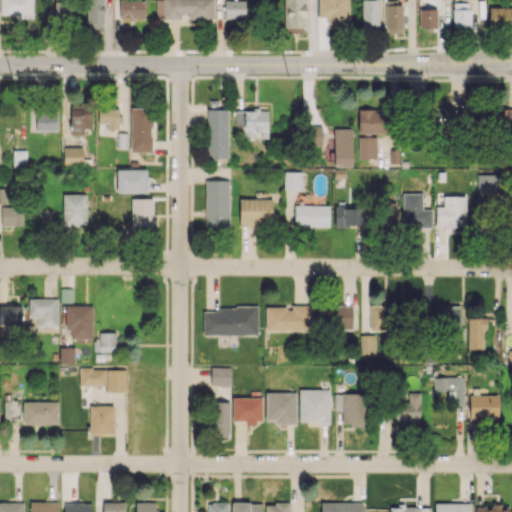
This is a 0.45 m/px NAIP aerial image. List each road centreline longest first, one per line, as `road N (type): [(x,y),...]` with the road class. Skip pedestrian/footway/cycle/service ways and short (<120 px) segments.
road 1 (residential): [(511,267),(0,265)]
road 2 (residential): [(511,464),(0,463)]
road 3 (secondary): [(511,64),(0,64)]
road 4 (residential): [(180,64),(180,511)]
